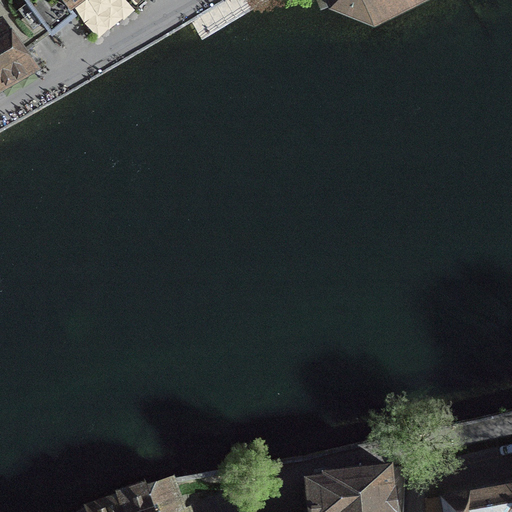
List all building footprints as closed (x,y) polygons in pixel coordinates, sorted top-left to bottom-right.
[(69,9),(61,0),(0,0),(0,21),(23,54),(58,27),(73,16),(69,9)] [(61,0),(69,9),(81,0),(61,0)] [(325,0),(329,8),(373,26),(425,0),(325,0)] [(0,88),(20,77),(31,71),(32,72),(35,70),(36,70),(33,66),(32,67),(23,54),(0,21),(0,88)] [(315,474),(316,478),(307,479),(310,511),(392,511),(391,499),(388,468),(328,474),(328,473),(325,473),(326,477),(322,477),(318,477),(317,474),(315,474)] [(148,487),(155,511),(181,511),(171,480),(148,487)] [(511,511),(511,485),(506,486),(466,495),(466,494),(425,502),(427,511),(511,511)] [(155,511),(148,487),(124,494),(90,504),(83,508),(77,511),(155,511)]
